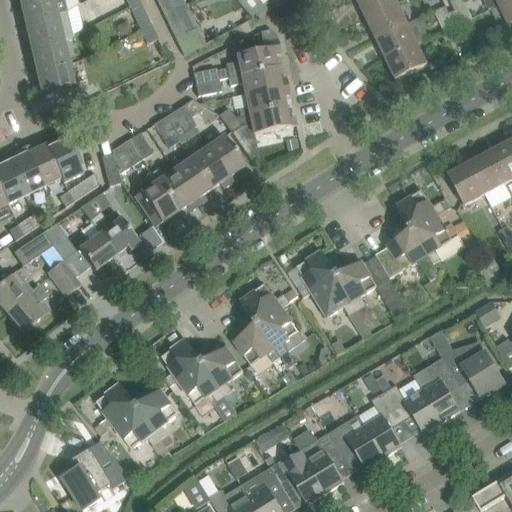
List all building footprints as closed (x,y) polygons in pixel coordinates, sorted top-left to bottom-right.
[(19,0),(25,23),(56,16),(68,12),(79,6),(77,0),(19,0)] [(132,0),(128,2),(138,24),(147,19),(138,0),(132,0)] [(155,0),(164,16),(172,12),(166,0),(155,0)] [(357,0),(367,20),(399,5),(396,0),(357,0)] [(442,0),(430,0),(431,1),(432,1),(437,12),(446,7),(442,0)] [(458,17),(455,18),(459,26),(469,22),(462,8),(466,7),(462,0),(461,0),(452,5),(458,17)] [(511,0),(500,6),(510,28),(511,26),(511,0)] [(102,3),(83,9),(88,23),(106,18),(102,3)] [(367,20),(377,40),(409,25),(399,5),(367,20)] [(31,48),(62,40),(74,38),(68,12),(56,16),(25,23),(31,48)] [(172,12),(164,16),(183,56),(206,44),(197,28),(191,31),(183,16),(176,19),(172,12)] [(446,22),(450,31),(459,26),(455,18),(446,22)] [(147,19),(138,24),(148,45),(158,40),(147,19)] [(469,22),(459,26),(464,36),(473,32),(469,22)] [(377,40),(387,61),(418,46),(409,25),(377,40)] [(459,26),(450,31),(455,41),(464,36),(459,26)] [(31,48),(36,72),(67,65),(62,40),(31,48)] [(225,66),(229,80),(276,69),(274,57),(281,55),(277,41),(262,44),(263,51),(236,57),(237,64),(225,66)] [(418,46),(387,61),(397,82),(429,67),(418,46)] [(67,65),(36,72),(42,97),(73,90),(67,65)] [(242,85),(245,97),(288,87),(283,68),(276,69),(229,80),(231,88),(242,85)] [(194,75),(193,75),(195,87),(219,82),(217,72),(216,70),(212,71),(194,75)] [(221,93),(219,82),(195,87),(198,98),(221,93)] [(239,116),(233,117),(235,120),(249,116),(285,108),(282,97),(289,96),(288,87),(245,97),(247,108),(237,110),(239,116)] [(192,102),(174,113),(186,134),(196,128),(191,119),(206,110),(192,102)] [(235,120),(225,126),(231,135),(241,128),(251,126),(253,136),(296,127),(294,118),(287,120),(285,108),(249,116),(235,120)] [(219,118),(225,126),(235,120),(233,117),(229,111),(219,118)] [(174,113),(164,120),(172,133),(177,140),(186,134),(174,113)] [(164,120),(154,126),(162,139),(172,133),(164,120)] [(140,135),(130,141),(143,161),(153,155),(140,135)] [(64,137),(46,146),(62,179),(61,179),(63,185),(83,175),(75,159),(79,157),(74,146),(69,148),(64,137)] [(224,138),(207,149),(232,186),(239,181),(235,175),(245,168),(224,138)] [(296,139),(286,142),(288,152),(299,150),(296,139)] [(112,152),(113,155),(118,176),(132,168),(143,161),(130,141),(120,147),(112,152)] [(32,145),(24,149),(44,188),(61,179),(62,179),(46,146),(35,152),(32,145)] [(511,148),(510,145),(490,155),(506,186),(511,182),(511,148)] [(20,159),(10,164),(26,197),(44,188),(24,149),(17,152),(20,159)] [(207,149),(190,160),(211,191),(221,184),(225,190),(232,186),(207,149)] [(120,185),(118,176),(113,155),(102,159),(109,188),(120,185)] [(470,166),(486,197),(491,206),(511,195),(506,186),(490,155),(470,166)] [(190,160),(174,171),(199,208),(206,203),(202,197),(211,191),(190,160)] [(0,189),(8,206),(26,197),(10,164),(0,168),(0,189)] [(486,197),(470,166),(449,177),(465,208),(486,197)] [(157,172),(152,175),(178,213),(188,207),(192,213),(199,208),(174,171),(164,178),(160,172),(157,172)] [(95,175),(86,181),(91,192),(98,187),(95,175)] [(178,213),(152,175),(148,178),(146,182),(150,188),(135,198),(155,229),(178,213)] [(86,181),(68,193),(75,203),(91,192),(86,181)] [(398,208),(411,230),(416,231),(447,212),(447,213),(452,210),(447,201),(433,209),(423,192),(398,208)] [(75,203),(68,193),(59,199),(66,209),(75,203)] [(411,230),(410,234),(415,235),(434,266),(443,261),(437,252),(454,242),(455,244),(461,241),(466,250),(476,244),(464,223),(455,228),(452,224),(445,229),(441,221),(449,216),(447,213),(447,212),(416,231),(411,230)] [(90,222),(92,225),(100,236),(116,257),(127,249),(130,253),(140,246),(137,241),(137,242),(116,213),(105,221),(100,215),(90,222)] [(35,215),(26,221),(33,231),(42,225),(35,215)] [(26,221),(18,226),(25,237),(33,231),(26,221)] [(100,236),(92,225),(81,233),(84,237),(74,244),(95,273),(116,257),(100,236)] [(25,237),(18,226),(9,232),(16,242),(25,237)] [(52,248),(63,263),(64,263),(77,254),(56,226),(42,236),(52,248)] [(511,235),(508,228),(503,231),(511,246),(511,235)] [(511,250),(511,246),(503,231),(498,234),(509,252),(511,250)] [(390,251),(377,259),(391,280),(404,272),(404,273),(421,262),(426,271),(433,283),(441,277),(434,266),(415,235),(410,234),(388,247),(390,251)] [(23,268),(52,248),(42,236),(14,254),(23,268)] [(305,300),(314,294),(336,281),(337,276),(323,254),(298,269),(308,286),(299,291),(305,300)] [(284,255),(279,259),(282,264),(288,260),(284,255)] [(363,263),(341,277),(340,282),(358,313),(367,307),(362,298),(377,289),(398,322),(412,314),(391,280),(377,259),(365,266),(363,263)] [(64,263),(63,263),(47,275),(65,299),(81,287),(64,263)] [(488,266),(479,272),(485,283),(495,278),(488,266)] [(0,286),(0,308),(6,316),(27,298),(19,289),(25,283),(16,273),(0,286)] [(336,281),(314,294),(329,319),(345,309),(356,327),(365,322),(358,313),(340,282),(341,277),(337,276),(336,281)] [(242,303),(257,324),(262,325),(282,310),(283,311),(291,305),(290,305),(285,297),(278,302),(266,286),(242,303)] [(27,298),(6,316),(23,335),(50,313),(42,303),(47,298),(38,287),(27,298)] [(293,291),(285,297),(290,305),(291,305),(299,300),(293,291)] [(475,314),(486,331),(502,320),(492,304),(475,314)] [(257,324),(256,328),(261,329),(289,368),(296,363),(284,345),(299,334),(283,311),(282,310),(262,325),(257,324)] [(261,329),(256,328),(235,343),(253,367),(268,356),(281,374),(289,368),(261,329)] [(444,333),(432,340),(437,349),(450,342),(444,333)] [(176,334),(169,340),(176,350),(184,345),(176,334)] [(511,344),(510,341),(497,349),(511,371),(511,370),(511,344)] [(172,389),(180,383),(201,368),(202,363),(187,342),(184,345),(176,350),(163,359),(174,375),(166,381),(172,389)] [(324,368),(330,364),(332,356),(328,347),(322,350),(320,361),(324,368)] [(227,349),(206,364),(205,369),(227,398),(232,406),(238,402),(238,398),(234,393),(229,384),(244,373),(227,349)] [(443,360),(445,364),(461,389),(471,383),(482,401),(506,387),(496,369),(486,354),(460,363),(452,350),(441,357),(443,360)] [(430,389),(423,393),(443,425),(461,414),(461,413),(460,413),(449,396),(461,389),(445,364),(443,360),(428,369),(430,389)] [(201,368),(180,383),(197,407),(213,396),(218,404),(227,398),(205,369),(206,364),(202,363),(201,368)] [(304,364),(298,368),(304,376),(309,372),(304,364)] [(291,372),(283,378),(289,387),(298,381),(291,372)] [(371,377),(365,381),(374,395),(381,391),(371,377)] [(385,378),(377,383),(385,395),(393,390),(385,378)] [(107,434),(115,428),(136,412),(137,407),(121,387),(98,404),(110,420),(101,427),(107,434)] [(393,390),(385,395),(403,425),(414,418),(424,433),(427,431),(429,433),(443,425),(423,393),(407,403),(397,388),(393,390)] [(161,392),(141,408),(140,414),(167,450),(173,445),(174,442),(170,436),(164,428),(180,416),(161,392)] [(359,418),(365,429),(385,460),(403,449),(403,448),(402,449),(391,432),(403,425),(385,395),(377,400),(372,403),(375,408),(359,418)] [(326,415),(328,409),(324,403),(315,409),(321,418),(326,415)] [(136,412),(115,428),(133,451),(148,439),(154,448),(165,462),(173,457),(167,450),(140,414),(141,408),(137,407),(136,412)] [(342,428),(330,436),(345,461),(357,453),(366,468),(369,466),(371,469),(385,460),(365,429),(359,418),(342,428)] [(101,427),(96,430),(102,438),(107,434),(101,427)] [(284,427),(272,433),(256,442),(264,455),(291,440),(284,427)] [(330,436),(301,453),(327,495),(345,484),(344,484),(333,467),(345,461),(330,436)] [(81,469),(64,480),(83,511),(89,511),(102,504),(104,503),(99,494),(111,487),(114,491),(132,480),(102,444),(89,451),(91,454),(77,463),(81,469)] [(301,452),(271,470),(287,496),(298,489),(308,504),(311,501),(313,504),(327,495),(301,453),(301,452)] [(271,470),(242,488),(257,511),(280,511),(275,503),(287,496),(271,470)] [(511,475),(473,499),(481,511),(483,511),(507,498),(511,505),(511,475)] [(257,511),(242,488),(226,498),(222,492),(210,500),(199,482),(185,491),(198,511),(212,503),(217,511),(257,511)]
